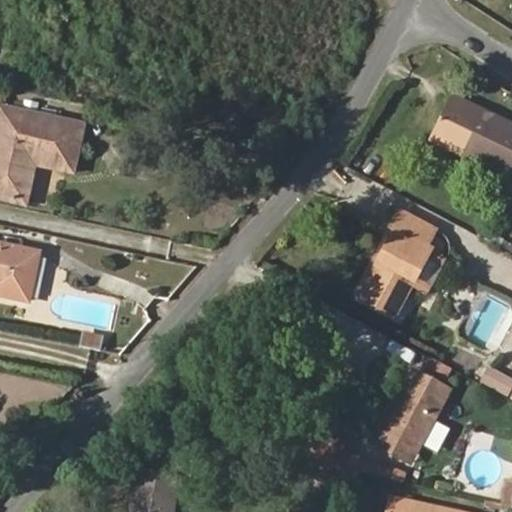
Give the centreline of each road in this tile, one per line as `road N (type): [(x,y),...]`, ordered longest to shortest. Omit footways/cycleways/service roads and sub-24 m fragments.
road 1 (residential): [(11,511),(325,152),(408,0)]
road 2 (residential): [(409,0),(511,63)]
